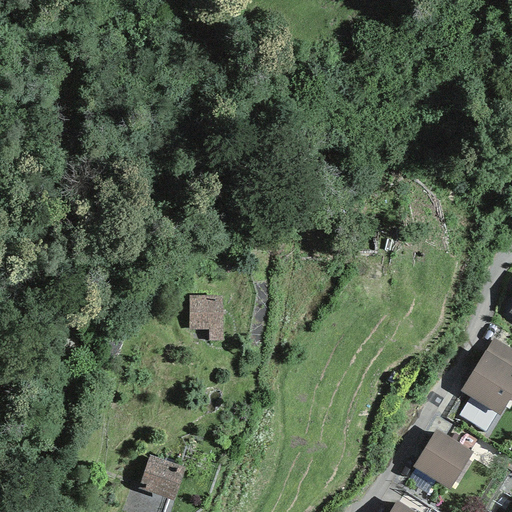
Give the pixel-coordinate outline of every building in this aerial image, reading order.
[(221,296),(189,296),(189,329),(207,329),(207,342),(222,342),(221,296)] [(511,350),(493,338),(484,352),(511,369),(511,350)] [(511,369),(484,352),(459,391),(499,416),(511,395),(511,369)] [(436,430),(412,466),(449,490),(472,453),(436,430)] [(185,468),(150,455),(137,488),(131,486),(122,511),(124,511),(164,511),(169,499),(172,501),(185,468)] [(412,511),(396,502),(389,511),(412,511)]
